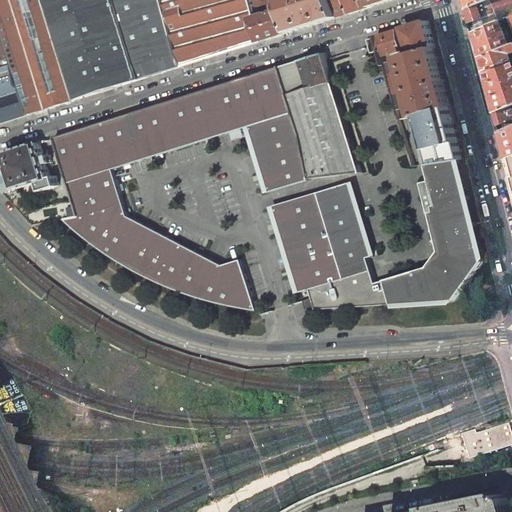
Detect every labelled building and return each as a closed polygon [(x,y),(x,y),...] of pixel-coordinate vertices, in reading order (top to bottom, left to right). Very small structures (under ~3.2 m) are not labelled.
[(78,99),(46,0),(0,0),(0,6),(34,113),(50,108),(78,99)] [(183,66),(164,0),(46,0),(78,99),(183,66)] [(264,41),(252,0),(164,0),(183,66),(264,41)] [(293,32),(283,0),(252,0),(264,41),(293,32)] [(283,0),(293,32),(340,17),(337,3),(335,0),(283,0)] [(347,0),(337,3),(340,17),(350,14),(347,0)] [(346,0),(347,0),(350,14),(374,6),(371,0),(346,0)] [(460,0),(463,10),(486,0),(460,0)] [(511,0),(486,0),(463,10),(465,21),(478,16),(483,28),(496,22),(503,19),(511,15),(511,0)] [(0,6),(0,124),(34,113),(0,6)] [(511,15),(503,19),(504,24),(509,22),(511,29),(511,15)] [(429,20),(405,28),(414,53),(436,46),(429,20)] [(483,28),(469,33),(476,60),(511,45),(511,44),(508,35),(503,37),(496,22),(483,28)] [(399,30),(378,36),(382,50),(384,57),(404,50),(399,30)] [(511,46),(511,45),(476,60),(479,73),(509,61),(506,56),(511,53),(511,46)] [(406,56),(402,57),(411,89),(445,81),(436,46),(414,53),(406,56)] [(282,67),(303,135),(311,178),(363,172),(329,60),(326,53),(282,67)] [(394,60),(386,63),(394,93),(402,91),(394,60)] [(511,69),(509,61),(479,73),(490,115),(492,114),(510,106),(511,105),(511,69)] [(311,178),(303,135),(282,67),(80,130),(105,211),(101,213),(82,220),(81,215),(65,219),(80,232),(90,241),(101,249),(125,264),(138,272),(156,281),(173,289),(186,294),(207,301),(237,308),(258,312),(256,305),(255,302),(245,265),(227,271),(131,216),(119,176),(117,170),(126,167),(238,131),(252,127),(268,177),(272,191),(311,178)] [(445,81),(411,89),(414,104),(412,104),(413,107),(415,106),(418,116),(438,109),(452,106),(445,81)] [(402,91),(394,93),(398,110),(406,108),(402,91)] [(460,160),(465,159),(452,106),(438,109),(418,116),(401,119),(412,153),(416,166),(431,164),(460,160)] [(511,112),(510,106),(492,114),(495,125),(511,119),(511,112)] [(511,126),(495,133),(503,162),(511,158),(511,126)] [(105,211),(80,130),(56,138),(76,201),(81,215),(82,220),(101,213),(105,211)] [(0,186),(6,193),(19,188),(40,182),(43,191),(60,186),(57,176),(51,177),(47,164),(53,162),(51,155),(45,157),(41,142),(5,154),(6,158),(8,157),(13,173),(10,175),(7,165),(3,163),(0,164),(0,186)] [(511,158),(503,162),(511,197),(511,158)] [(485,260),(475,220),(471,204),(470,199),(460,160),(431,164),(435,180),(427,182),(444,252),(434,267),(382,283),(374,258),(378,257),(354,186),(321,196),(349,281),(315,289),(317,299),(306,302),(308,311),(320,311),(356,308),(414,304),(456,301),(485,260)] [(19,188),(6,193),(24,213),(35,225),(47,222),(36,209),(19,188)] [(349,281),(321,196),(278,212),(304,293),(315,289),(349,281)] [(76,201),(36,209),(47,222),(65,219),(81,215),(76,201)] [(511,433),(509,423),(476,433),(475,429),(461,434),(469,459),(511,445),(511,433)] [(499,494),(431,508),(431,511),(511,511),(511,507),(510,500),(510,499),(509,499),(502,494),(501,494),(499,494)]
